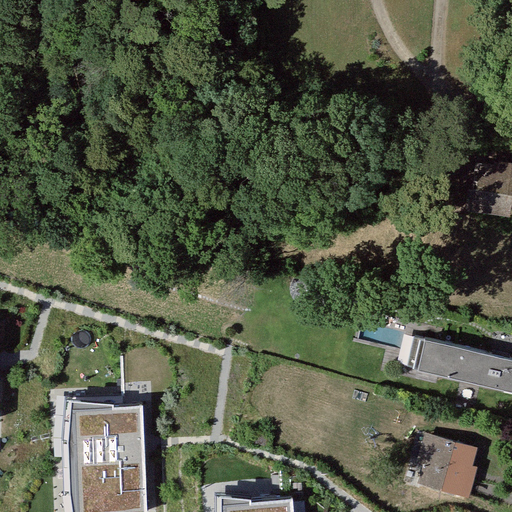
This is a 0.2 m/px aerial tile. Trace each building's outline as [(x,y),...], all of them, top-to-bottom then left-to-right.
[(511,214),(511,161),(476,157),(469,209),(511,214)] [(511,387),(511,354),(417,332),(410,363),(511,387)] [(146,511),(142,406),(73,410),(78,511),(146,511)] [(471,461),(476,443),(423,428),(414,459),(420,460),(415,478),(468,493),(476,463),(471,461)] [(294,511),(293,499),(225,505),(225,511),(294,511)]
